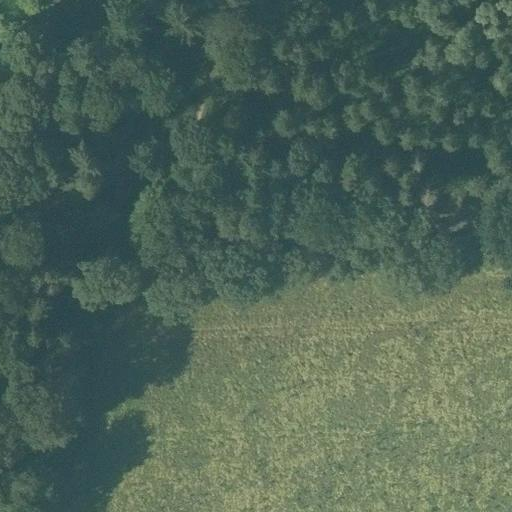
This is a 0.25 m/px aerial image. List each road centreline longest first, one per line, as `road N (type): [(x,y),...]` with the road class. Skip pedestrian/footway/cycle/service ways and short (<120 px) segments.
road 1 (unclassified): [(0,235),(511,217)]
road 2 (track): [(74,233),(115,0)]
